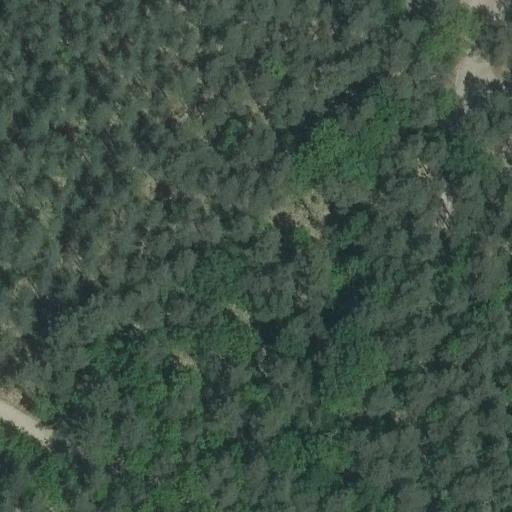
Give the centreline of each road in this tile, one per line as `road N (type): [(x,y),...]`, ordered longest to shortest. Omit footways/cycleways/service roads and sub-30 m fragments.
road 1 (track): [(480,0),(448,120),(418,511)]
road 2 (track): [(162,0),(188,7),(298,2),(476,11)]
road 3 (track): [(0,443),(141,511)]
road 4 (track): [(511,426),(396,511)]
